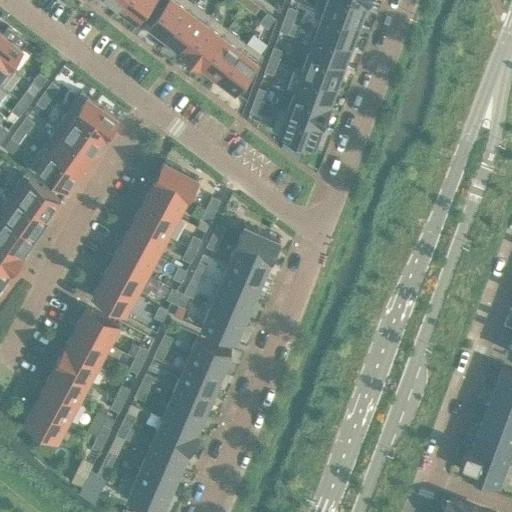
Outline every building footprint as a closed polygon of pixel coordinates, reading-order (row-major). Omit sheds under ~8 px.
[(122,0),(118,6),(136,20),(151,0),(122,0)] [(165,0),(148,24),(165,37),(193,1),(191,0),(165,0)] [(260,5),(253,0),(248,0),(244,5),(255,13),(260,5)] [(361,0),(327,0),(324,9),(360,22),(368,2),(361,0)] [(165,37),(183,50),(210,14),(193,1),(165,37)] [(288,5),(284,17),(293,21),(297,9),(288,5)] [(324,9),(316,29),(353,43),(360,22),(324,9)] [(267,11),(259,21),(267,27),(275,17),(267,11)] [(183,50),(200,63),(227,27),(210,14),(183,50)] [(284,17),(280,29),(288,33),(293,21),(284,17)] [(0,28),(0,57),(15,69),(16,68),(10,64),(23,47),(28,40),(7,25),(2,31),(0,28)] [(200,63),(217,77),(245,40),(227,27),(200,63)] [(316,29),(309,50),(345,63),(353,43),(316,29)] [(245,40),(217,77),(235,90),(262,54),(245,40)] [(273,46),(269,58),(278,61),(282,49),(273,46)] [(295,67),(338,83),(345,63),(309,50),(302,69),(295,67)] [(0,57),(0,84),(2,86),(15,69),(0,57)] [(269,58),(265,70),(274,73),(278,61),(269,58)] [(295,67),(287,88),(330,103),(338,83),(295,67)] [(39,71),(32,81),(39,87),(47,77),(39,71)] [(51,80),(44,91),(51,96),(59,86),(51,80)] [(259,86),(254,98),(263,102),(268,90),(259,86)] [(26,88),(19,99),(26,105),(34,94),(26,88)] [(287,110),(280,107),(280,108),(323,124),(330,103),(287,88),(287,89),(294,91),(287,110)] [(81,89),(68,108),(106,134),(119,116),(81,89)] [(44,91),(37,101),(44,107),(51,96),(44,91)] [(254,98),(250,110),(259,114),(263,102),(254,98)] [(19,99),(11,109),(19,115),(26,105),(19,99)] [(68,108),(56,125),(93,152),(106,134),(68,108)] [(280,108),(272,129),(315,145),(323,124),(280,108)] [(26,115),(19,125),(26,131),(34,121),(26,115)] [(1,123),(0,124),(0,138),(1,139),(9,129),(1,123)] [(26,131),(19,125),(11,136),(19,141),(26,131)] [(56,125),(44,143),(81,169),(93,152),(56,125)] [(81,169),(44,143),(31,161),(68,188),(81,169)] [(165,158),(154,178),(188,196),(199,176),(165,158)] [(24,172),(11,190),(48,216),(61,198),(24,172)] [(154,178),(144,197),(178,215),(188,196),(154,178)] [(11,190),(0,205),(0,209),(36,234),(48,216),(11,190)] [(212,195),(206,206),(214,210),(220,199),(212,195)] [(144,197),(133,216),(167,234),(178,215),(144,197)] [(206,206),(200,218),(209,222),(214,210),(206,206)] [(0,209),(0,235),(23,252),(36,234),(0,209)] [(133,216),(123,235),(157,253),(167,234),(133,216)] [(217,221),(212,233),(220,237),(226,226),(217,221)] [(244,223),(235,244),(271,259),(280,238),(244,223)] [(193,233),(187,245),(196,249),(201,238),(193,233)] [(212,233),(206,245),(214,249),(220,237),(212,233)] [(0,235),(0,262),(11,270),(23,252),(0,235)] [(123,235),(113,254),(147,273),(157,253),(123,235)] [(235,244),(227,263),(262,279),(271,259),(235,244)] [(187,245),(182,257),(190,261),(196,249),(187,245)] [(113,254),(103,273),(137,292),(147,273),(113,254)] [(198,260),(193,271),(202,275),(207,265),(198,260)] [(0,262),(0,284),(11,270),(0,262)] [(227,263),(218,283),(254,298),(262,279),(227,263)] [(178,265),(173,276),(181,280),(186,269),(178,265)] [(193,271),(187,284),(196,288),(202,275),(193,271)] [(103,273),(92,293),(126,311),(137,292),(103,273)] [(218,283),(210,303),(245,318),(254,298),(218,283)] [(172,286),(167,297),(175,301),(180,290),(172,286)] [(180,290),(175,301),(183,305),(189,294),(180,290)] [(210,303),(201,324),(236,339),(245,318),(210,303)] [(86,304),(76,324),(110,342),(120,322),(86,304)] [(159,304),(154,316),(162,320),(168,308),(159,304)] [(76,324),(65,343),(99,361),(110,342),(76,324)] [(164,332),(159,344),(167,348),(173,336),(164,332)] [(196,335),(187,356),(223,371),(232,350),(196,335)] [(65,343),(55,362),(89,380),(99,361),(65,343)] [(140,344),(134,356),(143,360),(148,348),(140,344)] [(159,344),(153,355),(162,359),(167,348),(159,344)] [(134,356),(129,367),(137,372),(143,360),(134,356)] [(187,356),(179,376),(214,391),(223,371),(187,356)] [(55,362),(45,381),(79,399),(89,380),(55,362)] [(511,369),(501,366),(494,387),(511,393),(511,369)] [(146,371),(140,382),(149,386),(154,375),(146,371)] [(179,376),(170,396),(206,411),(214,391),(179,376)] [(45,381),(35,400),(69,418),(79,399),(45,381)] [(140,382),(134,394),(143,398),(149,386),(140,382)] [(121,383),(116,395),(124,399),(130,387),(121,383)] [(511,393),(494,387),(486,407),(511,416),(511,393)] [(110,406),(119,410),(124,399),(116,395),(110,406)] [(170,396),(162,416),(197,431),(206,411),(170,396)] [(35,400),(24,420),(58,438),(69,418),(35,400)] [(511,416),(486,407),(479,428),(511,440),(511,416)] [(127,410),(121,421),(130,426),(135,414),(127,410)] [(162,416),(153,435),(189,451),(197,431),(162,416)] [(121,421),(116,433),(124,437),(130,426),(121,421)] [(97,434),(106,438),(111,426),(103,422),(97,434)] [(467,446),(507,461),(511,448),(511,440),(479,428),(471,448),(467,446)] [(97,434),(91,445),(100,450),(106,438),(97,434)] [(153,435),(145,455),(180,470),(189,451),(153,435)] [(467,446),(459,468),(499,483),(507,461),(467,446)] [(108,449),(103,461),(111,465),(117,453),(108,449)] [(145,455),(136,475),(172,490),(180,470),(145,455)] [(93,463),(83,458),(73,480),(83,485),(93,463)] [(103,461),(97,472),(106,476),(111,465),(103,461)] [(136,475),(127,496),(163,511),(172,490),(136,475)] [(442,511),(486,511),(487,510),(448,496),(447,498),(442,511)]
